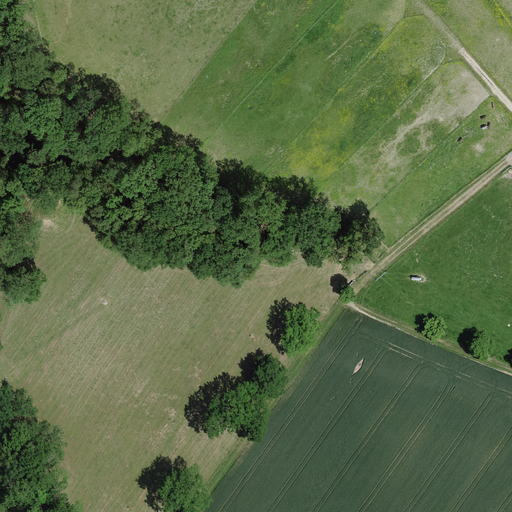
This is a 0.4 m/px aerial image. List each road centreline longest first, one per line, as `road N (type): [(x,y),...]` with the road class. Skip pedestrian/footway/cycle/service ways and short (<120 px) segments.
road 1 (track): [(380,267),(356,292),(359,310),(511,371)]
road 2 (track): [(511,160),(380,267)]
road 3 (track): [(418,0),(511,108)]
